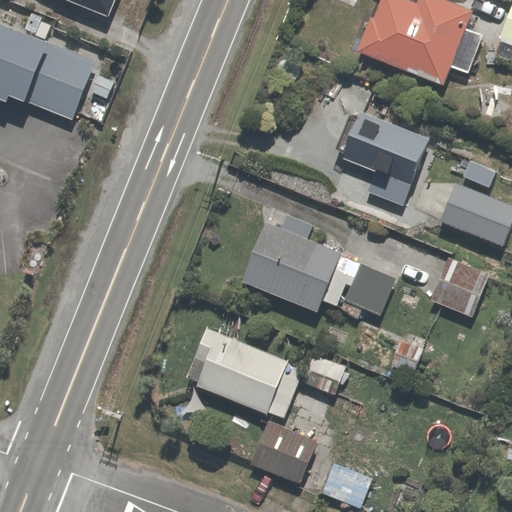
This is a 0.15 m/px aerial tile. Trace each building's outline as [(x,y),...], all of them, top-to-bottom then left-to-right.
[(76,0),(111,15),(117,0),(76,0)] [(379,0),(361,49),(445,81),(451,65),(472,73),(488,31),(471,24),(480,1),(475,0),(379,0)] [(106,50),(0,10),(0,91),(14,97),(15,93),(80,118),(106,50)] [(511,11),(499,52),(511,56),(511,11)] [(352,105),(351,107),(336,147),(379,162),(368,190),(382,195),(378,207),(402,216),(432,136),(352,105)] [(498,185),(503,170),(471,158),(466,174),(498,185)] [(283,225),(268,219),(246,280),(323,308),(326,298),(341,303),(344,295),(388,311),(402,274),(368,262),(364,273),(339,263),(344,249),(315,238),(321,223),(288,211),(283,225)] [(499,273),(452,254),(435,298),(482,317),(499,273)] [(307,360),(211,322),(190,378),(286,415),(307,360)] [(348,359),(317,349),(307,380),(338,390),(348,359)] [(320,436),(273,417),(255,460),(302,480),(320,436)] [(378,476),(339,456),(323,488),(361,507),(378,476)]
